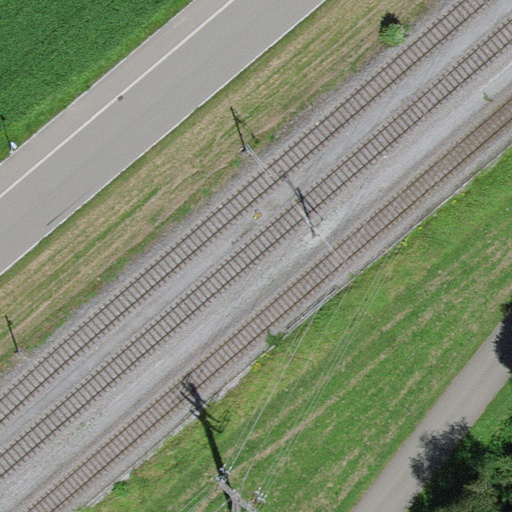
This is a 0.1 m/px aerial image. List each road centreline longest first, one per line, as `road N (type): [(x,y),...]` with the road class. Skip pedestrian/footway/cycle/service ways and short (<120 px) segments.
road 1 (unclassified): [(282,0),(0,240)]
road 2 (unclassified): [(371,511),(511,340)]
road 3 (track): [(511,402),(449,511)]
